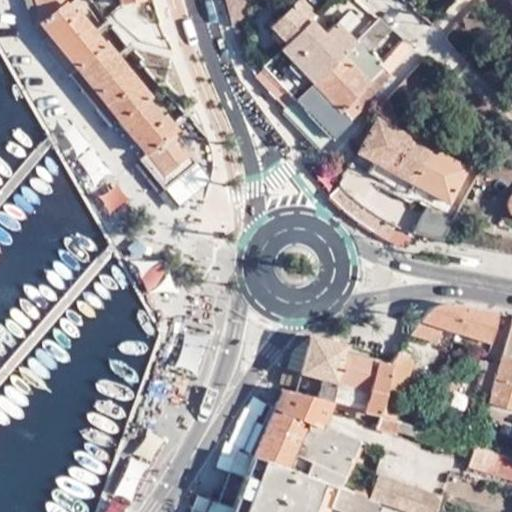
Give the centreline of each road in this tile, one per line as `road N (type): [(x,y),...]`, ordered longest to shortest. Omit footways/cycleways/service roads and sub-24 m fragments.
road 1 (secondary): [(194,0),(249,134),(257,228)]
road 2 (secondary): [(186,469),(275,350),(314,314)]
road 3 (secondary): [(247,280),(228,370),(186,469)]
